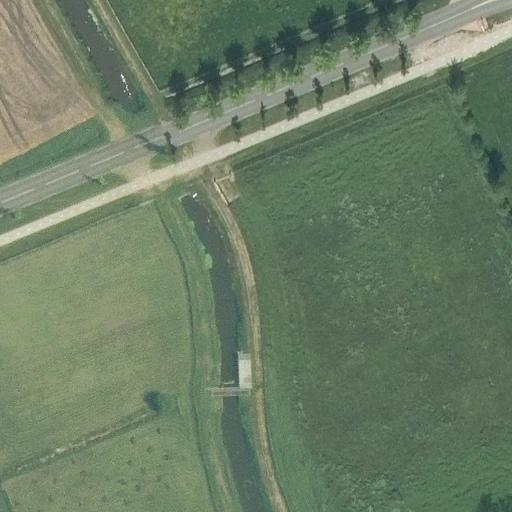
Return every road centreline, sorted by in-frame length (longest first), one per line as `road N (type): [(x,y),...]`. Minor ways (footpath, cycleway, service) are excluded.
road 1 (secondary): [(0,205),(470,11)]
road 2 (track): [(228,511),(207,431),(200,294),(152,181)]
road 3 (track): [(186,168),(93,0)]
